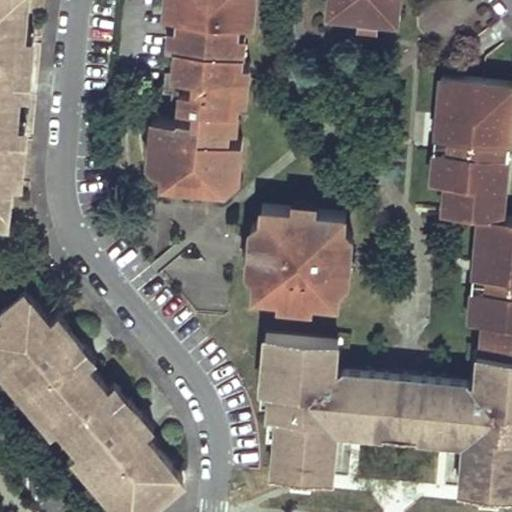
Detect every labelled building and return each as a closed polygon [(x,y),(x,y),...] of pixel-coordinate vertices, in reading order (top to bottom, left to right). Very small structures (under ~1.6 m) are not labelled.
[(24,33),(26,0),(0,0),(0,211),(7,212),(10,184),(18,184),(21,155),(15,137),(16,123),(19,95),(25,95),(31,34),(24,33)] [(156,168),(163,169),(162,179),(226,185),(227,174),(239,175),(243,137),(230,135),(233,106),(238,107),(239,96),(246,97),(250,59),(242,59),(243,48),(238,47),(241,19),(253,20),(255,0),(165,0),(164,11),(179,13),(174,71),(166,70),(164,90),(172,91),(170,114),(153,113),(149,160),(156,168)] [(329,0),(328,13),(397,19),(399,0),(329,0)] [(479,212),(469,317),(484,319),(482,344),(511,346),(511,215),(503,214),(511,118),(511,79),(441,73),(431,179),(446,180),(443,209),(479,212)] [(24,124),(16,123),(15,137),(21,155),(24,124)] [(314,306),(314,298),(338,300),(339,287),(348,278),(352,232),(345,223),(346,211),(262,203),(262,216),(252,224),(248,269),(255,277),(253,292),(277,294),(277,302),(314,306)] [(0,311),(4,316),(29,295),(25,289),(0,309),(0,311)] [(49,318),(29,295),(4,316),(0,318),(0,368),(13,384),(19,380),(58,426),(77,449),(97,472),(95,477),(95,483),(102,490),(107,485),(129,511),(140,511),(181,477),(144,432),(105,386),(77,352),(79,350),(79,346),(79,342),(77,337),(57,311),(49,318)] [(271,468),(330,473),(334,433),(329,433),(330,420),(338,421),(337,424),(388,428),(393,367),(343,362),(338,366),(333,360),(336,337),(264,331),(261,388),(269,388),(268,400),(268,411),(275,411),(274,431),(271,468)] [(79,346),(79,350),(77,352),(88,364),(96,358),(77,337),(79,342),(79,346)] [(468,373),(418,369),(412,430),(461,434),(461,430),(470,431),(470,443),(464,443),(461,484),(511,488),(511,346),(482,344),(478,374),(474,378),(468,373)] [(412,430),(418,369),(393,367),(388,428),(412,430)] [(113,379),(105,386),(144,432),(152,426),(113,379)] [(19,380),(13,384),(52,431),(58,426),(19,380)] [(269,388),(261,388),(260,399),(268,400),(269,388)] [(275,411),(268,411),(266,430),(274,431),(275,411)] [(335,425),(337,424),(338,421),(330,420),(329,433),(334,433),(335,425)] [(461,430),(461,434),(465,435),(464,443),(470,443),(470,431),(461,430)] [(77,449),(71,454),(95,483),(95,477),(97,472),(77,449)] [(129,511),(107,485),(102,490),(119,511),(129,511)]
